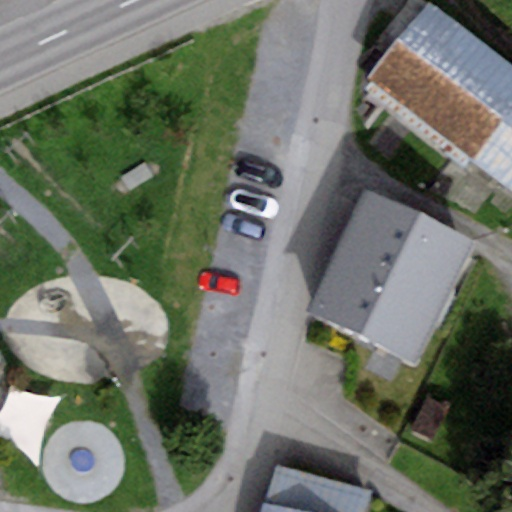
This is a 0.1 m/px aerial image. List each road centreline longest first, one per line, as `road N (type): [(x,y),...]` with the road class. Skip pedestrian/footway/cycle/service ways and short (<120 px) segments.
road 1 (residential): [(352,0),(245,464),(227,511)]
road 2 (secondary): [(130,0),(0,59)]
